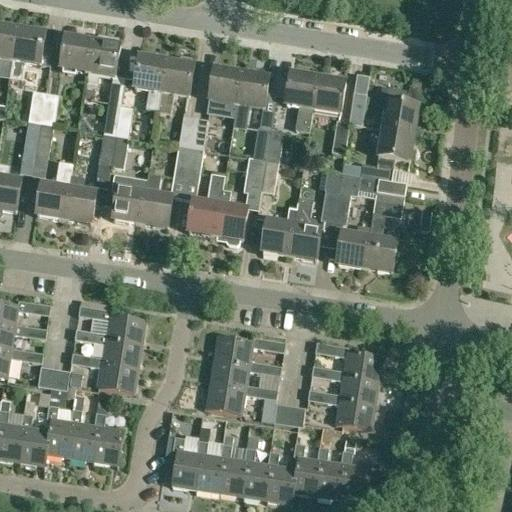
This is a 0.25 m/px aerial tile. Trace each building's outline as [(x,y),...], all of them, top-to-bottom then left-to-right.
[(0,80),(9,82),(17,32),(0,29),(0,80)] [(45,37),(17,32),(9,82),(22,84),(24,66),(40,69),(45,37)] [(87,77),(92,45),(65,40),(60,72),(87,77)] [(92,45),(87,77),(88,77),(86,89),(98,91),(100,79),(116,81),(121,50),(117,49),(118,43),(105,41),(104,47),(92,45)] [(158,114),(166,64),(138,60),(133,92),(149,94),(146,112),(158,114)] [(166,64),(158,114),(158,117),(170,119),(173,98),(189,101),(194,68),(166,64)] [(236,109),(241,77),(213,72),(208,104),(236,109)] [(241,77),(236,109),(233,130),(244,132),(248,111),(264,113),(269,81),(241,77)] [(312,113),(317,82),(290,78),(285,109),(299,111),(295,134),(308,136),(312,113)] [(317,82),(312,113),(341,118),(345,86),(344,86),(342,82),(337,80),(332,80),(330,84),(317,82)] [(383,133),(414,138),(419,110),(403,107),(405,95),(382,92),(380,106),(387,107),(383,133)] [(40,129),(45,97),(33,95),(28,127),(40,129)] [(58,99),(45,97),(40,129),(53,131),(58,99)] [(353,97),(349,128),(362,130),(366,99),(353,97)] [(115,141),(120,109),(108,107),(103,139),(115,141)] [(120,109),(115,141),(128,144),(133,111),(120,109)] [(190,154),(195,122),(183,120),(179,152),(190,154)] [(208,124),(195,122),(190,154),(203,156),(208,124)] [(344,158),(349,128),(336,126),(332,156),(344,158)] [(40,129),(28,127),(20,178),(32,180),(40,129)] [(40,129),(32,180),(45,182),(53,131),(40,129)] [(257,132),(252,164),(265,166),(270,134),(257,132)] [(414,138),(383,133),(376,171),(361,168),(359,181),(378,184),(393,163),(410,165),(414,138)] [(283,136),(270,134),(265,166),(278,168),(283,136)] [(115,141),(103,139),(98,169),(110,171),(115,141)] [(115,141),(110,171),(124,173),(128,144),(115,141)] [(190,154),(179,152),(174,182),(185,183),(190,154)] [(203,156),(190,154),(185,183),(199,185),(203,156)] [(265,166),(252,164),(248,193),(261,195),(265,166)] [(64,224),(71,180),(73,168),(60,166),(56,190),(41,188),(36,220),(64,224)] [(278,168),(265,166),(261,195),(274,197),(278,168)] [(0,170),(0,214),(16,217),(22,185),(6,182),(8,171),(0,170)] [(145,197),(140,228),(168,233),(173,201),(158,199),(161,180),(148,178),(145,197)] [(222,194),(223,194),(225,180),(211,178),(207,206),(192,204),(187,236),(215,240),(222,194)] [(340,178),(338,195),(333,227),(346,229),(350,199),(357,200),(359,181),(340,178)] [(71,180),(64,224),(92,229),(97,197),(82,194),(82,183),(71,180)] [(406,189),(378,184),(376,196),(374,206),(375,207),(373,218),(370,241),(369,241),(364,273),(392,277),(397,245),(382,243),(385,220),(401,222),(403,211),(406,189)] [(140,228),(145,197),(118,192),(113,224),(140,228)] [(231,196),(223,194),(222,194),(215,240),(227,242),(226,246),(229,249),(237,250),(240,248),(241,244),(244,245),(249,213),(229,210),(231,196)] [(338,195),(325,194),(321,225),(333,227),(338,195)] [(298,200),(296,214),(289,260),(317,264),(322,234),(320,234),(315,223),(310,223),(313,202),(298,200)] [(289,260),(296,214),(288,212),(285,228),(265,225),(261,256),(289,260)] [(364,273),(369,241),(341,236),(336,268),(364,273)] [(81,305),(79,321),(109,325),(107,339),(106,343),(145,349),(148,325),(111,319),(113,310),(81,305)] [(0,332),(15,335),(15,330),(17,316),(29,317),(31,308),(19,306),(18,311),(0,308),(0,332)] [(15,335),(0,332),(0,357),(11,359),(12,354),(14,339),(26,341),(27,332),(15,330),(15,335)] [(77,334),(75,344),(105,349),(103,363),(102,367),(141,373),(145,349),(106,343),(107,339),(77,334)] [(216,342),(212,366),(250,372),(251,366),(253,352),(284,357),(286,348),(285,347),(254,342),(253,348),(216,342)] [(336,349),(334,360),(346,361),(344,376),(344,377),(343,381),(381,386),(384,362),(348,357),(349,351),(336,349)] [(11,359),(0,357),(0,381),(8,382),(10,362),(23,364),(24,355),(12,354),(11,359)] [(91,361),(89,371),(102,373),(99,392),(138,397),(141,373),(102,367),(103,363),(91,361)] [(212,366),(208,390),(246,396),(247,389),(249,376),(280,381),(282,371),(251,366),(250,372),(212,366)] [(313,371),(312,381),(341,385),(339,399),(339,405),(377,410),(381,386),(343,381),(344,377),(344,376),(313,371)] [(208,390),(204,414),(241,420),(245,399),(277,404),(278,395),(247,389),(246,396),(208,390)] [(327,397),(326,407),(339,409),(336,429),(374,434),(377,410),(339,405),(339,399),(327,397)] [(51,424),(46,462),(70,466),(75,427),(71,426),(56,424),(59,399),(50,398),(47,424),(51,424)] [(0,426),(2,427),(0,439),(0,466),(20,470),(26,431),(21,430),(7,428),(10,406),(1,405),(0,413),(0,426)] [(307,430),(308,411),(284,411),(284,429),(307,430)] [(75,427),(70,466),(94,469),(99,430),(95,430),(81,428),(82,415),(73,414),(71,426),(75,427)] [(97,417),(95,430),(99,430),(94,469),(118,473),(123,434),(104,431),(106,418),(97,417)] [(23,418),(21,430),(26,431),(20,470),(43,473),(45,462),(46,462),(51,424),(47,424),(45,433),(31,431),(32,419),(23,418)] [(199,433),(196,458),(200,458),(195,498),(219,501),(224,462),(220,461),(207,459),(210,435),(199,433)] [(296,472),(292,501),(316,504),(322,464),(317,463),(302,461),(304,450),(305,439),(296,438),(295,448),(293,462),(297,463),(296,472)] [(222,450),(220,461),(224,462),(219,501),(243,504),(248,466),(244,465),(229,463),(232,441),(224,440),(222,450)] [(171,494),(195,498),(200,458),(196,458),(182,456),(184,444),(174,443),(169,442),(164,472),(165,472),(174,473),(171,494)] [(320,444),(317,463),(322,464),(316,504),(341,507),(346,468),(340,467),(326,465),(329,445),(320,444)] [(271,446),(268,468),(272,469),(267,508),(291,511),(292,501),(296,472),(277,469),(280,447),(271,446)] [(245,453),(244,465),(248,466),(243,504),(267,508),(272,469),(268,468),(253,466),(255,454),(245,453)] [(346,468),(341,507),(365,511),(370,471),(350,469),(352,457),(341,455),(340,467),(346,468)]
